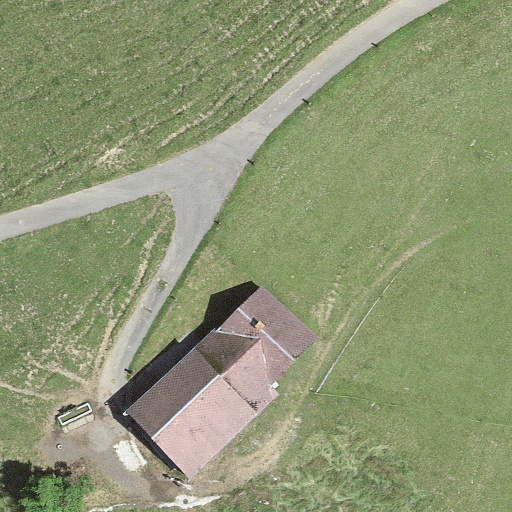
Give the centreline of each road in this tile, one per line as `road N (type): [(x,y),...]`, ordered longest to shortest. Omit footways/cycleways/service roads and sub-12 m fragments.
road 1 (track): [(0,237),(202,177),(260,140),(401,24),(448,0)]
road 2 (track): [(202,177),(184,245),(117,388),(121,452),(150,495)]
